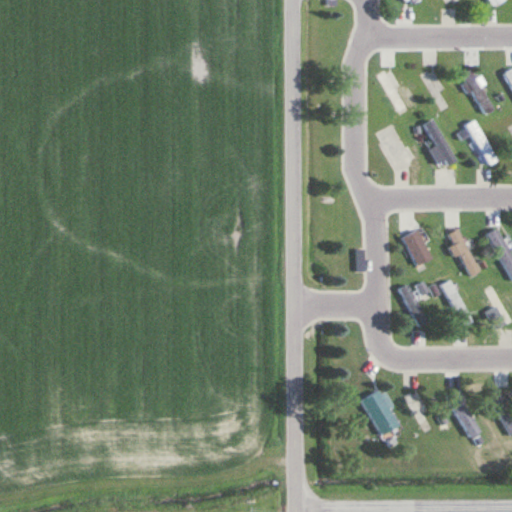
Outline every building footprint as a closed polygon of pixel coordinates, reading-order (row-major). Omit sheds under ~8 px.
[(486,0),(490,8),(504,1),(503,0),(486,0)] [(511,88),(502,71),(510,66),(511,69),(511,88)] [(377,74),(385,68),(411,111),(402,116),(377,74)] [(418,75),(429,68),(453,108),(442,115),(418,75)] [(461,73),(470,68),(494,109),(486,114),(461,73)] [(422,124),(431,119),(456,161),(448,166),(422,124)] [(465,124),(473,119),(498,159),(489,165),(465,124)] [(376,132),(394,122),(413,155),(396,166),(376,132)] [(404,227),(414,225),(412,212),(402,214),(404,227)] [(400,234),(416,224),(435,255),(418,265),(400,234)] [(511,280),(485,234),(495,227),(511,255),(511,280)] [(447,234),(455,229),(479,268),(470,273),(447,234)] [(440,283),(448,278),(473,321),(465,326),(440,283)] [(397,289),(406,284),(428,321),(419,326),(397,289)] [(485,290),(493,285),(511,316),(511,322),(506,326),(485,290)] [(428,292),(424,286),(418,290),(421,296),(428,292)] [(359,398),(376,387),(396,421),(379,432),(359,398)] [(486,394),(497,387),(511,412),(511,435),(511,436),(486,394)] [(443,394),(455,388),(480,430),(468,437),(443,394)] [(404,397),(413,392),(436,431),(427,436),(404,397)]
